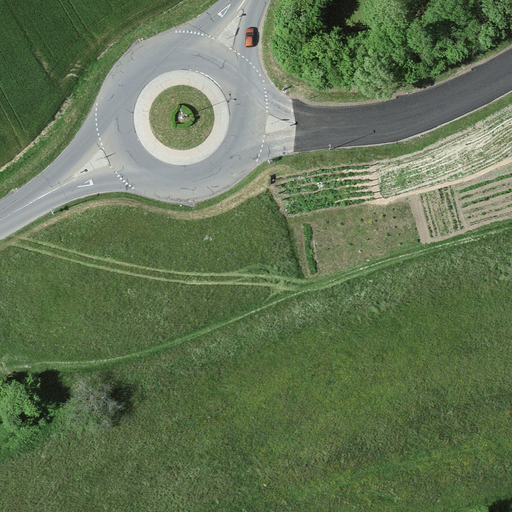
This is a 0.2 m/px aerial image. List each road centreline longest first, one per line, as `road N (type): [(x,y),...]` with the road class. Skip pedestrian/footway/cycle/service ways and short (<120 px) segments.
road 1 (tertiary): [(249,121),(397,118),(511,66)]
road 2 (tertiary): [(122,147),(153,177),(195,182),(232,160),(249,121)]
road 3 (tertiary): [(213,56),(171,49),(133,68),(115,106),(122,147)]
road 4 (tertiary): [(0,219),(122,147)]
